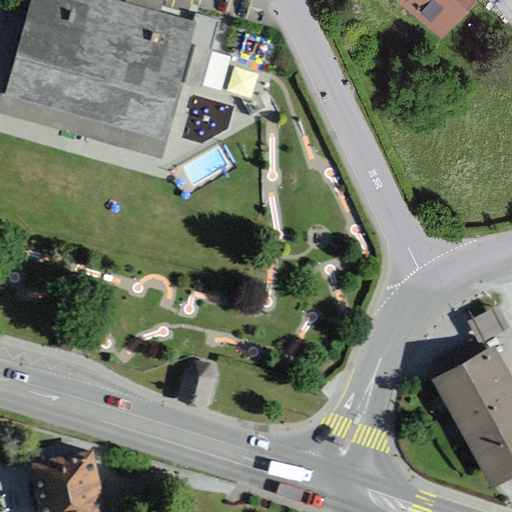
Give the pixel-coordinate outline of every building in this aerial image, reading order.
[(193,28),(195,20),(120,0),(31,0),(6,95),(166,139),(183,77),(203,82),(216,34),(193,28)] [(479,0),(398,0),(448,39),(479,0)] [(65,332),(61,346),(84,352),(88,338),(65,332)] [(511,362),(501,342),(434,379),(494,487),(511,476),(511,362)] [(200,362),(188,371),(181,399),(206,406),(214,379),(210,364),(200,362)] [(38,461),(45,511),(108,511),(99,451),(38,461)]
